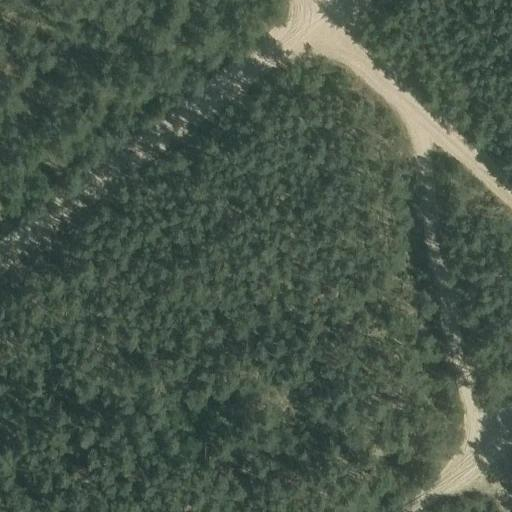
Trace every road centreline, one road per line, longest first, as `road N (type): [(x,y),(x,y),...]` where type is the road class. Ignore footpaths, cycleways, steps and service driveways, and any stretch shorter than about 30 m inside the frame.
road 1 (unknown): [(0,257),(314,19)]
road 2 (unknown): [(484,448),(430,242),(418,113)]
road 3 (track): [(511,198),(292,0)]
